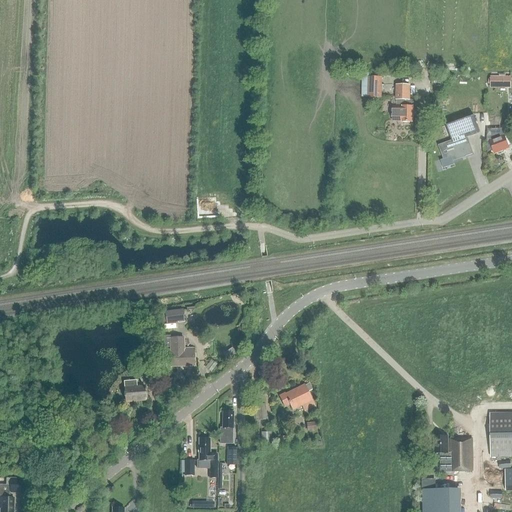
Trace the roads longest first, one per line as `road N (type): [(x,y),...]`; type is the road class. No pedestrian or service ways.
road 1 (tertiary): [(61,511),(242,365),(297,306),(335,287),(511,259)]
road 2 (track): [(0,277),(16,264),(31,209),(44,204),(106,201),(154,230),(260,226)]
road 3 (unclassified): [(260,226),(300,240),(439,221),(507,177)]
